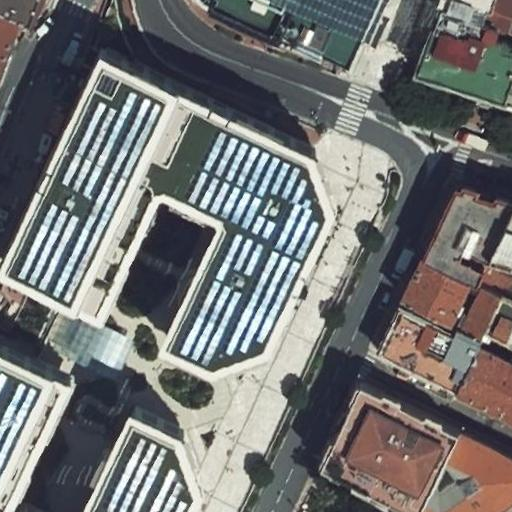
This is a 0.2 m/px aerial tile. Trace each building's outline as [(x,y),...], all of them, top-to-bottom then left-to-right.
[(0,0),(0,14),(26,30),(34,33),(48,0),(0,0)] [(224,0),(350,53),(354,45),(375,0),(224,0)] [(511,0),(432,0),(408,74),(511,105),(511,0)] [(0,87),(1,88),(26,30),(0,14),(0,87)] [(3,263),(107,311),(134,247),(164,184),(189,193),(230,102),(106,45),(3,263)] [(321,144),(230,102),(189,193),(219,206),(191,271),(165,338),(189,350),(214,362),(272,342),(330,218),(339,199),(321,144)] [(433,229),(384,347),(511,408),(511,199),(455,183),(433,229)] [(76,373),(0,336),(0,511),(186,511),(202,484),(182,427),(139,404),(88,511),(48,511),(15,495),(65,394),(76,373)] [(406,511),(420,511),(456,426),(368,386),(328,471),(406,511)] [(511,455),(456,426),(420,511),(489,511),(511,499),(511,455)]
